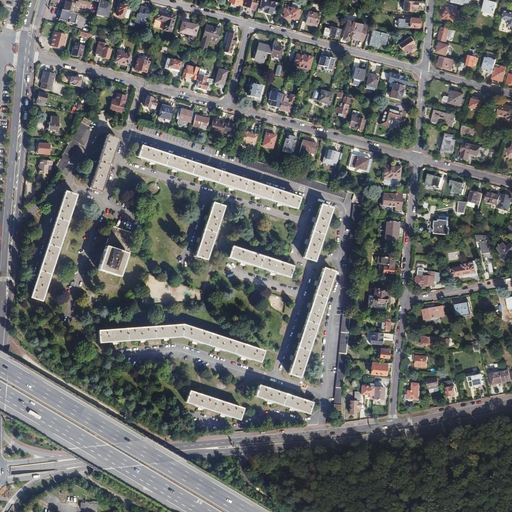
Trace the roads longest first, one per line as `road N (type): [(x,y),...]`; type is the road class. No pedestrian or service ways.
road 1 (primary): [(141,454),(393,436),(511,413)]
road 2 (motorway): [(244,511),(0,365)]
road 3 (secondary): [(20,58),(3,327)]
road 4 (motorway): [(0,392),(203,511)]
road 5 (track): [(2,343),(176,449)]
road 6 (residential): [(302,223),(115,162)]
road 7 (unclassified): [(227,106),(416,159)]
road 8 (residential): [(124,137),(310,198)]
road 9 (residential): [(423,71),(249,23)]
road 10 (primary): [(318,434),(141,454)]
road 11 (residential): [(106,354),(173,348),(273,379)]
road 12 (secondary): [(15,226),(29,58)]
road 13 (residential): [(416,159),(403,303)]
road 14 (residential): [(337,256),(323,395)]
road 15 (residential): [(403,303),(392,425)]
road 16 (residential): [(64,316),(103,201)]
road 17 (primary): [(511,402),(392,425)]
